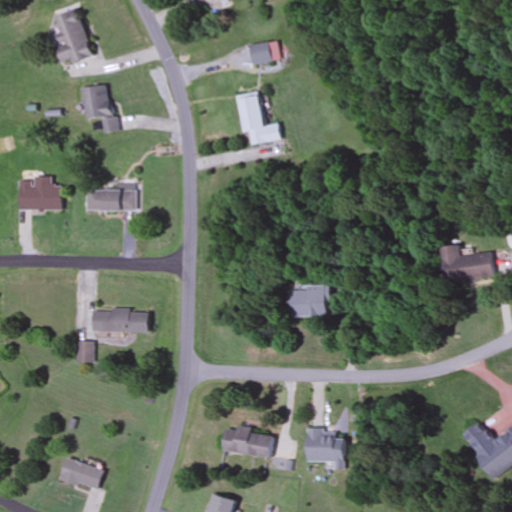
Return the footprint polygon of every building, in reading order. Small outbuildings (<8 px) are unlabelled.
[(64,34),(58,36),(66,65),(96,58),(83,10),(59,17),(64,34)] [(256,65),(284,62),(282,43),(254,45),(256,65)] [(85,89),(88,121),(114,118),(111,86),(85,89)] [(246,134),(253,133),(255,146),(287,141),(285,124),(270,126),(265,93),(241,96),(246,134)] [(56,177),(37,177),(37,181),(23,181),(23,210),(67,210),(67,186),(56,186),(56,177)] [(141,187),(90,187),(90,212),(141,212),(141,187)] [(495,252),(464,256),(463,245),(444,247),(448,283),(498,277),(495,252)] [(334,318),(333,287),(297,287),(297,318),(334,318)] [(153,332),(153,310),(97,310),(97,332),(153,332)] [(95,343),(81,343),(81,363),(95,363),(95,343)] [(511,466),(511,430),(496,441),(485,423),(466,435),(493,478),(511,466)] [(275,458),(277,433),(229,429),(227,453),(275,458)] [(350,439),(340,439),(340,430),(311,430),(311,462),(339,462),(338,471),(349,471),(350,439)] [(107,471),(69,459),(63,481),(101,492),(107,471)] [(210,511),(237,511),(241,501),(215,494),(210,511)]
